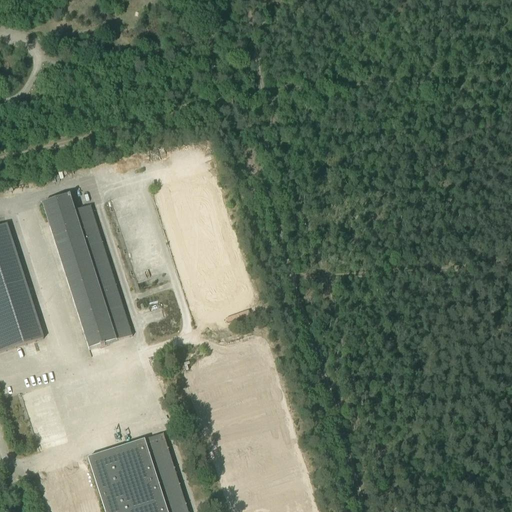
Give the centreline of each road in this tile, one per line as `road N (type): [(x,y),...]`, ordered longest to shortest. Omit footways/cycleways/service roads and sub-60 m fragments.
road 1 (unknown): [(394,511),(263,90),(246,0)]
road 2 (track): [(292,279),(364,511)]
road 3 (track): [(511,79),(272,90)]
road 4 (track): [(0,160),(223,102)]
road 5 (track): [(292,279),(511,264)]
road 6 (track): [(248,157),(292,279)]
